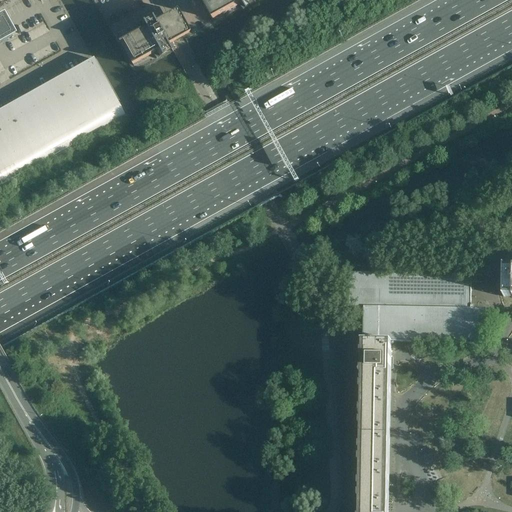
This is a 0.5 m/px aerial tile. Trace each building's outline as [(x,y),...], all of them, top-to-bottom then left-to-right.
[(200,0),(201,0),(213,22),(241,7),(244,10),(243,8),(250,5),(255,3),(256,3),(254,0),(200,0)] [(133,31),(135,33),(120,42),(134,67),(154,55),(156,59),(155,57),(162,53),(163,54),(167,51),(167,52),(168,51),(167,48),(169,47),(168,45),(173,42),(190,33),(176,9),(163,16),(152,22),(151,21),(150,21),(151,22),(147,25),(147,24),(134,31),(133,31)] [(10,103),(0,108),(0,181),(123,113),(94,60),(12,106),(9,101),(10,103)] [(414,342),(485,344),(486,310),(483,310),(471,310),(471,297),(471,290),(471,284),(471,276),(350,273),(349,307),(364,308),(364,324),(363,342),(391,342),(414,342)] [(387,511),(391,366),(391,347),(391,342),(363,342),(364,342),(360,511),(387,511)]
